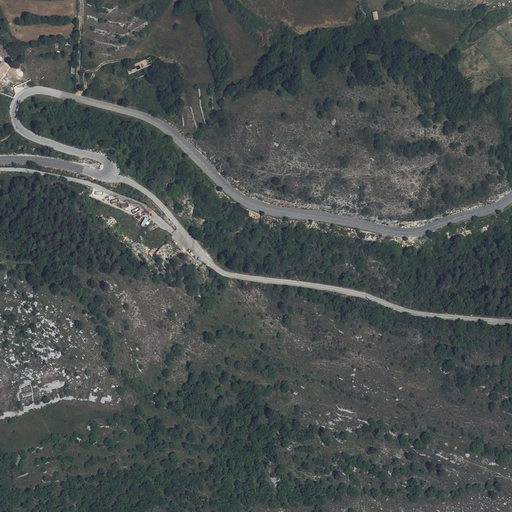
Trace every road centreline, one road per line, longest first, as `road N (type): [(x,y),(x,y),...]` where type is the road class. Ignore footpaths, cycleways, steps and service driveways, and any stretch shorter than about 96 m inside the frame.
road 1 (secondary): [(110,173),(105,160),(19,128),(14,105),(33,90),(159,122),(240,197),(265,206),(402,230),(511,196)]
road 2 (unclassified): [(110,173),(157,201),(198,253),(227,273),(361,293),(407,310),(511,321)]
road 3 (track): [(174,0),(146,42),(131,56),(105,62),(76,98)]
